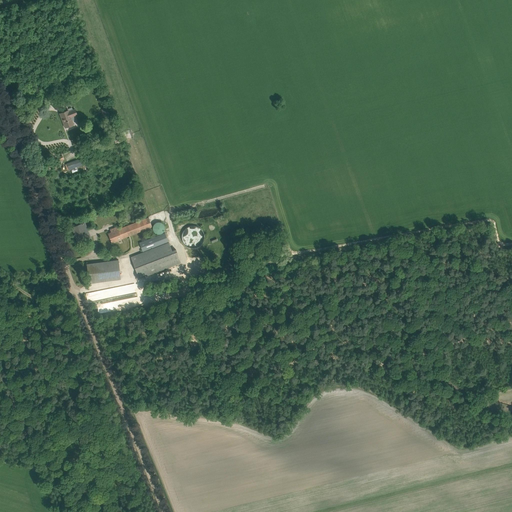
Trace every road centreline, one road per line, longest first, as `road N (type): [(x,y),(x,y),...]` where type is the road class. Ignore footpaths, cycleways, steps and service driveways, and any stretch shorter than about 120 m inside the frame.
road 1 (track): [(511,386),(477,396),(428,368),(387,238),(240,267)]
road 2 (track): [(101,357),(16,143)]
road 3 (track): [(240,267),(214,291),(183,303),(193,340),(183,353),(101,357)]
road 4 (track): [(161,511),(101,357)]
road 5 (track): [(182,288),(229,421)]
road 6 (track): [(288,258),(329,389)]
